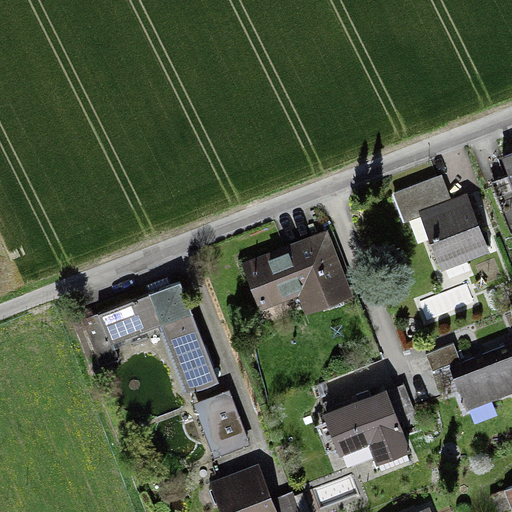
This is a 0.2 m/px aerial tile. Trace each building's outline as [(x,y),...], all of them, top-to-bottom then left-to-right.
[(511,149),(500,154),(510,178),(491,186),(508,229),(511,227),(511,149)] [(438,176),(409,187),(439,265),(485,248),(465,194),(447,201),(438,176)] [(325,226),(240,258),(258,305),(295,291),(302,312),(350,294),(325,226)] [(179,280),(97,312),(109,345),(156,327),(181,391),(217,377),(179,280)] [(511,338),(444,365),(462,410),(511,390),(511,338)] [(449,341),(421,352),(427,368),(455,358),(449,341)] [(387,383),(323,407),(339,449),(367,439),(375,459),(410,446),(387,383)] [(224,387),(189,401),(211,455),(246,442),(224,387)] [(274,511),(256,459),(206,477),(218,511),(274,511)] [(511,511),(511,484),(500,489),(508,511),(511,511)]
